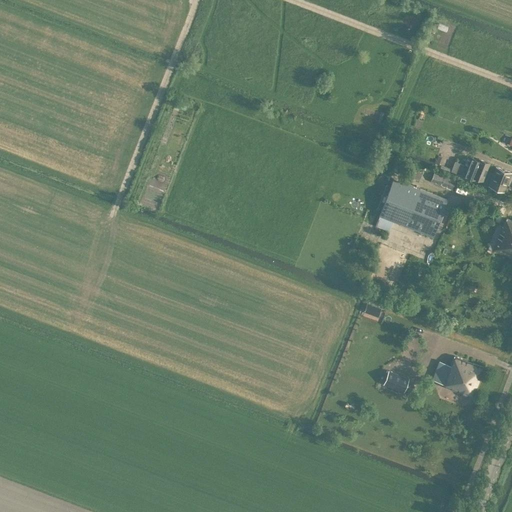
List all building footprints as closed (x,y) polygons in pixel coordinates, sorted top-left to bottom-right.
[(455,160),(451,169),(471,176),(472,174),(483,178),(490,161),(478,157),(478,158),(471,156),(468,165),(455,160)] [(488,183),(497,186),(504,189),(511,171),(496,165),(488,183)] [(431,179),(452,187),(455,179),(434,171),(431,179)] [(420,186),(394,175),(380,211),(375,224),(389,229),(394,217),(406,222),(420,186)] [(420,186),(406,222),(433,233),(447,196),(420,186)] [(511,218),(506,216),(503,225),(502,224),(493,248),(511,255),(511,218)] [(365,301),(362,311),(371,313),(374,303),(365,301)] [(441,383),(472,395),(484,365),(454,354),(451,363),(441,359),(434,378),(442,381),(441,383)] [(388,368),(383,381),(403,389),(408,376),(388,368)]
